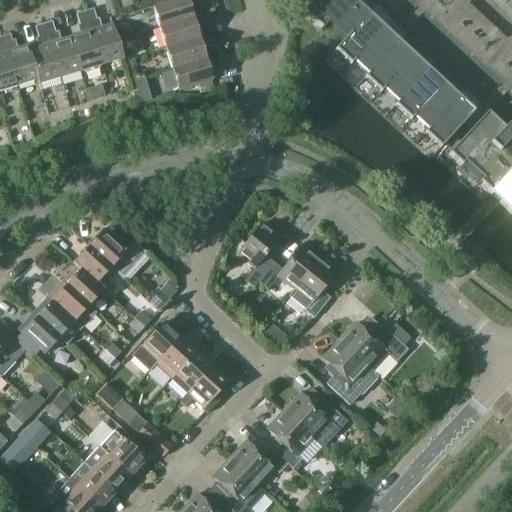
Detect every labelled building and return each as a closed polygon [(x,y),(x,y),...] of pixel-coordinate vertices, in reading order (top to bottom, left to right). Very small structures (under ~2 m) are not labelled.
[(188,0),(179,0),(153,8),(159,29),(209,14),(206,5),(191,10),(188,0)] [(350,36),(359,27),(370,15),(353,0),(312,0),(309,4),(326,19),(328,16),(349,35),(350,36)] [(86,16),(101,66),(122,60),(112,25),(99,29),(94,14),(86,16)] [(209,14),(159,29),(165,50),(200,39),(196,27),(211,22),(209,14)] [(70,39),(80,72),(101,66),(86,16),(78,19),(82,35),(70,39)] [(45,29),(60,79),(80,72),(70,39),(59,42),(54,26),(45,29)] [(350,36),(349,35),(335,51),(350,65),(373,40),(359,27),(350,36)] [(60,79),(45,29),(36,32),(41,48),(28,52),(38,81),(39,85),(60,79)] [(1,38),(16,87),(38,81),(28,52),(27,47),(15,50),(10,35),(1,38)] [(0,92),(16,87),(1,38),(0,38),(0,92)] [(200,39),(165,50),(172,71),(221,56),(218,47),(204,51),(200,39)] [(373,40),(350,65),(353,62),(367,75),(364,78),(365,79),(388,54),(373,40)] [(388,54),(365,79),(380,93),(403,68),(388,54)] [(221,56),(172,71),(178,92),(213,81),(209,69),(224,64),(221,56)] [(403,68),(380,93),(383,90),(397,103),(394,106),(395,106),(418,82),(403,68)] [(418,82),(395,106),(410,120),(433,95),(418,82)] [(433,95),(410,120),(410,121),(413,117),(427,130),(424,133),(425,134),(448,109),(433,95)] [(448,109),(425,134),(440,148),(464,124),(448,109)] [(511,166),(498,154),(507,144),(506,144),(511,137),(511,134),(505,127),(502,130),(485,115),(447,155),(460,167),(463,164),(481,180),(478,183),(491,195),(492,194),(500,201),(499,203),(511,214),(511,166)] [(256,283),(273,263),(265,256),(279,238),(262,224),(237,255),(253,268),(243,280),(253,289),(257,284),(256,283)] [(145,254),(134,244),(115,227),(107,236),(103,232),(88,248),(113,272),(122,279),(145,254)] [(256,283),(257,284),(267,292),(278,277),(294,290),(318,259),(303,246),(283,271),(273,263),(256,283)] [(98,288),(99,287),(113,272),(88,248),(72,265),(75,268),(76,267),(98,288)] [(287,298),(303,310),(314,319),(330,299),(321,291),(336,273),(318,259),(294,290),(287,298)] [(76,267),(75,268),(62,283),(88,307),(103,291),(99,287),(98,288),(76,267)] [(48,298),(74,323),(88,307),(62,283),(48,298)] [(160,312),(170,301),(157,289),(147,300),(160,312)] [(33,314),(59,339),(74,323),(48,298),(33,314)] [(150,322),(140,312),(133,319),(144,329),(150,322)] [(59,339),(33,314),(17,331),(21,334),(13,343),(12,343),(23,354),(31,361),(39,352),(44,356),(59,339)] [(128,326),(138,336),(144,329),(133,319),(128,326)] [(394,322),(390,328),(409,343),(414,337),(394,322)] [(147,372),(155,364),(155,365),(179,338),(164,323),(132,357),(147,372)] [(338,341),(368,369),(373,373),(389,356),(396,363),(408,350),(381,325),(371,337),(355,323),(338,341)] [(0,376),(1,378),(23,354),(12,343),(13,343),(11,341),(0,330),(0,376)] [(179,338),(155,365),(170,379),(195,352),(179,338)] [(373,373),(338,341),(322,359),(337,373),(326,386),(350,408),(360,397),(361,398),(379,379),(373,373)] [(121,354),(111,344),(104,351),(115,361),(121,354)] [(98,358),(109,367),(115,361),(104,351),(98,358)] [(195,352),(170,379),(187,394),(211,368),(195,352)] [(211,368),(187,394),(178,403),(184,408),(192,399),(204,410),(228,384),(211,368)] [(38,408),(48,397),(37,387),(27,398),(38,408)] [(307,401),(300,394),(284,411),(322,447),(345,421),(314,393),(307,401)] [(115,396),(106,406),(112,412),(121,402),(115,396)] [(67,406),(58,397),(51,404),(61,413),(67,406)] [(119,418),(128,408),(121,402),(112,412),(119,418)] [(45,412),(54,420),(61,413),(51,404),(45,412)] [(28,419),(18,410),(11,417),(21,427),(28,419)] [(273,452),(287,465),(293,469),(301,460),(307,465),(322,447),(284,411),(266,430),(281,443),(273,452)] [(5,423),(16,433),(21,427),(11,417),(5,423)] [(143,441),(152,431),(146,425),(137,435),(143,441)] [(98,448),(130,478),(150,457),(117,427),(98,448)] [(22,437),(32,446),(38,439),(28,430),(22,437)] [(152,431),(143,441),(162,458),(170,448),(152,431)] [(32,446),(22,437),(16,444),(26,452),(32,446)] [(229,460),(258,487),(274,470),(279,474),(287,465),(273,452),(268,447),(260,456),(245,442),(229,460)] [(98,448),(83,463),(116,494),(130,478),(98,448)] [(265,493),(258,487),(229,460),(212,478),(227,492),(220,500),(233,511),(251,511),(249,510),(265,493)] [(68,480),(101,510),(116,494),(83,463),(68,480)] [(54,511),(98,511),(101,510),(68,480),(54,495),(57,498),(49,507),(54,511)] [(329,491),(318,481),(312,488),(323,498),(329,491)] [(304,496),(315,507),(323,498),(312,488),(304,496)] [(232,511),(208,489),(201,498),(197,495),(181,511),(232,511)]
